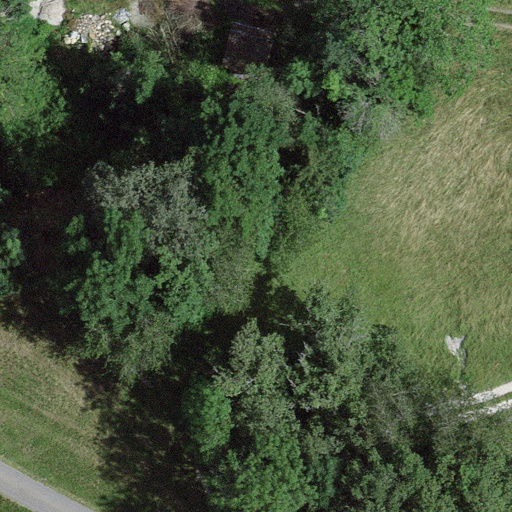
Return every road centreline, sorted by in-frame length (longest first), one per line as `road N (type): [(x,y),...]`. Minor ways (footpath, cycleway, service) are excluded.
road 1 (track): [(251,511),(266,465),(327,436),(473,414),(511,397)]
road 2 (track): [(357,0),(511,18)]
